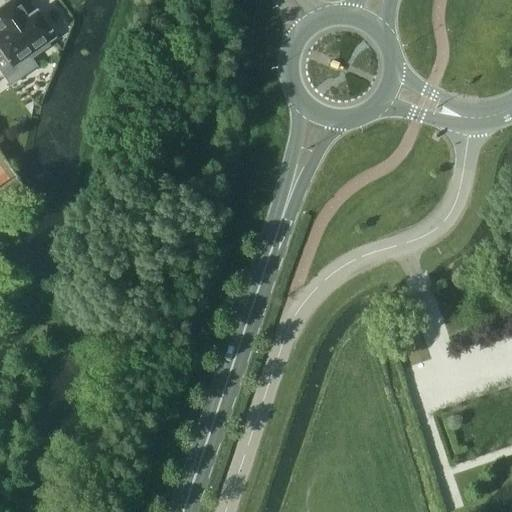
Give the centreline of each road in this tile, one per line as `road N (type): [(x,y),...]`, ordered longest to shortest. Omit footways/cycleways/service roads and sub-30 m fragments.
road 1 (unclassified): [(225,511),(288,324),(333,273),(419,238),(445,218),(471,120)]
road 2 (secondary): [(182,511),(290,194)]
